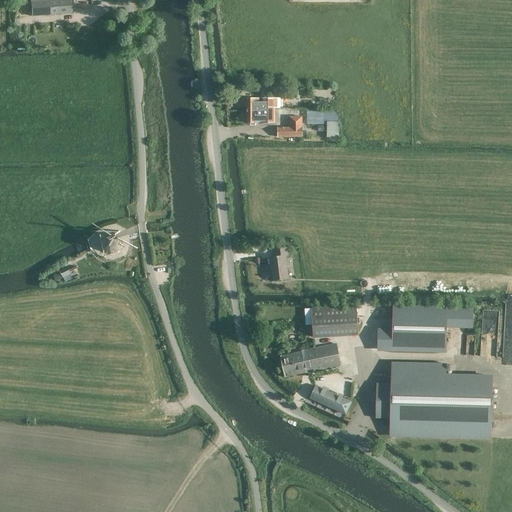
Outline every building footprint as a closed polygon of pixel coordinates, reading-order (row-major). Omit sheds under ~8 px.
[(30,0),(32,16),(72,13),(71,0),(30,0)] [(275,108),(280,108),(280,99),(247,98),(247,110),(261,111),(268,111),(268,108),(275,108)] [(261,111),(247,110),(247,122),(275,123),(275,108),(268,108),(268,111),(261,111)] [(302,136),(302,127),(301,117),(290,117),(290,128),(278,128),(278,137),(302,136)] [(339,138),(339,122),(327,122),(327,137),(339,138)] [(119,252),(123,245),(120,238),(120,237),(119,234),(115,235),(113,234),(106,236),(104,238),(103,241),(102,243),(104,251),(111,254),(119,252)] [(286,256),(288,255),(287,247),(274,249),(275,257),(270,257),(272,281),(289,280),(286,256)] [(67,267),(60,270),(64,278),(71,274),(67,267)] [(358,334),(357,328),(356,306),(311,309),(313,337),(358,334)] [(393,330),(371,329),(371,348),(446,350),(447,323),(473,323),(473,308),(393,307),(393,330)] [(340,365),(336,344),(281,356),(280,356),(284,377),(285,377),(340,365)] [(392,364),(391,384),(377,384),(376,418),(391,418),(390,435),(491,438),(493,366),(392,364)] [(346,414),(351,402),(316,386),(310,398),(346,414)]
